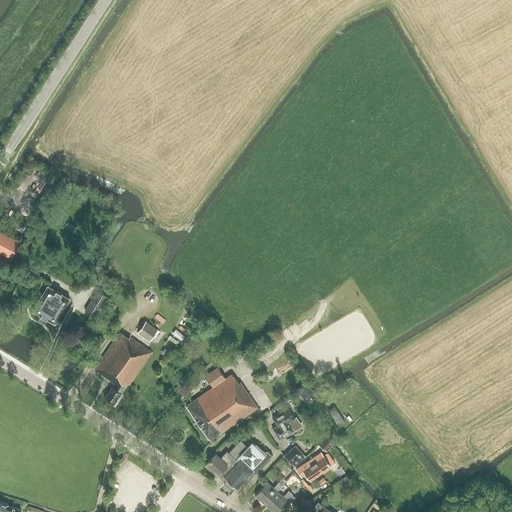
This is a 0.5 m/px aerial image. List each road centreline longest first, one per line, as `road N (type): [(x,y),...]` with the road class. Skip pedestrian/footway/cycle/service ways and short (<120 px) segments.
road 1 (tertiary): [(181,474),(0,360)]
road 2 (tertiary): [(0,161),(105,0)]
